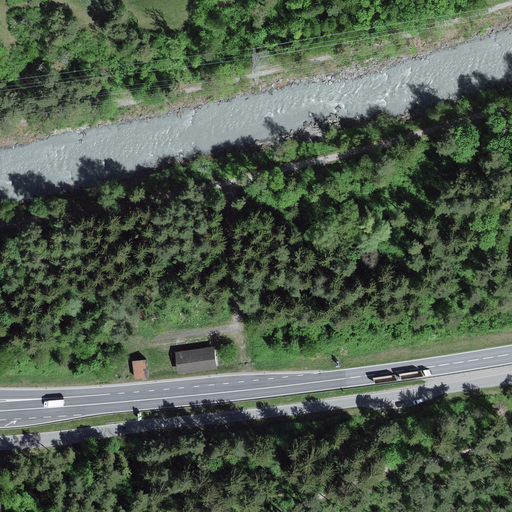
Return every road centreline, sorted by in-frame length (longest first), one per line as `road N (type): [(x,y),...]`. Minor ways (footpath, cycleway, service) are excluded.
road 1 (track): [(511,101),(172,195),(0,225)]
road 2 (unclassified): [(511,375),(369,400),(0,441)]
road 3 (primary): [(511,353),(125,402)]
road 4 (tertiary): [(125,402),(113,393),(0,395)]
road 5 (primary): [(125,402),(0,411)]
